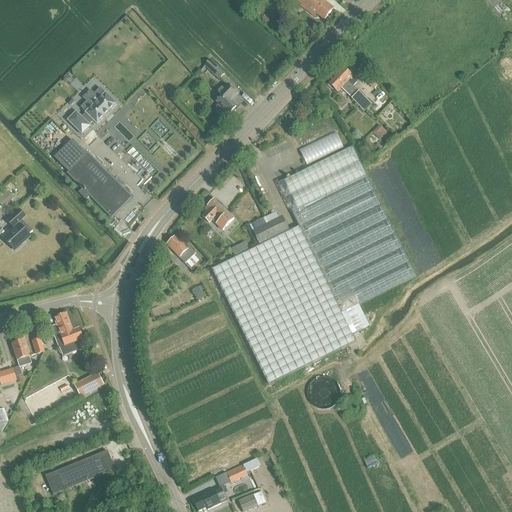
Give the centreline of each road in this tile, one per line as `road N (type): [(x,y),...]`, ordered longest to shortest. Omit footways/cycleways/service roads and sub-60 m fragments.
road 1 (tertiary): [(118,306),(164,216),(371,0)]
road 2 (tertiary): [(178,511),(126,386),(118,306)]
road 3 (unclassified): [(0,320),(72,302),(118,306)]
